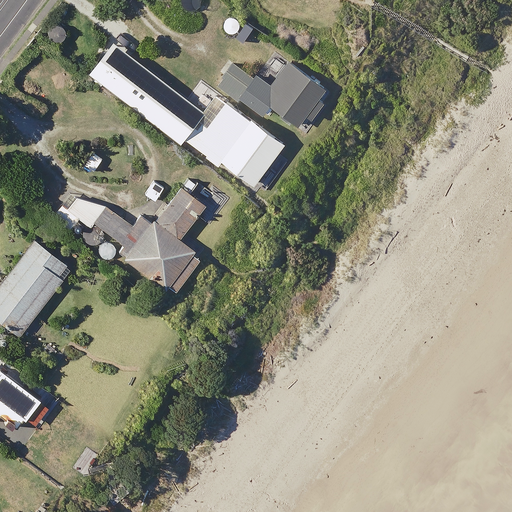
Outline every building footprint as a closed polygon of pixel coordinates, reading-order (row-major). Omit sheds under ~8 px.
[(200,0),(182,0),(181,11),(199,13),(200,0)] [(332,86),(287,59),(270,87),(230,64),(218,85),(264,113),(269,105),(300,124),(306,114),(313,118),(332,86)] [(191,116),(147,83),(131,105),(174,137),(191,116)] [(284,144),(216,93),(183,137),(219,164),(222,160),(254,184),(284,144)] [(129,226),(104,207),(73,196),(65,205),(61,202),(51,214),(70,227),(77,219),(87,227),(93,221),(122,244),(116,252),(163,288),(165,285),(172,291),(200,255),(178,237),(196,213),(207,222),(224,200),(190,173),(152,222),(139,212),(129,226)] [(69,267),(34,240),(0,281),(0,322),(1,322),(16,334),(69,267)] [(0,413),(15,426),(23,416),(33,424),(47,404),(0,368),(0,413)]
